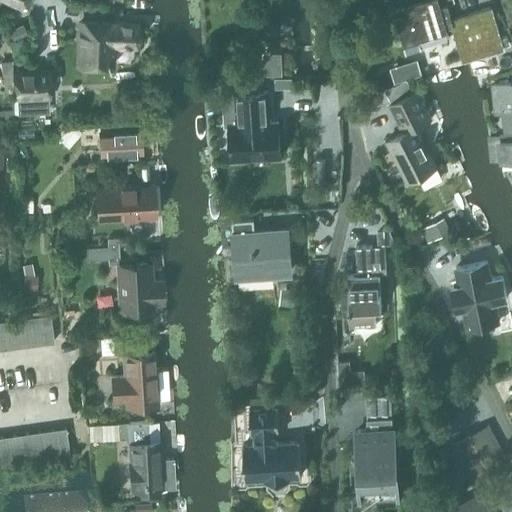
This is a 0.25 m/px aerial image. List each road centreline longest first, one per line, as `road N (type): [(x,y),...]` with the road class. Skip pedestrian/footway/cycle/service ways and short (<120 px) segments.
road 1 (residential): [(336,511),(333,265),(358,143)]
road 2 (residential): [(511,439),(358,143)]
road 3 (residential): [(358,143),(342,0)]
